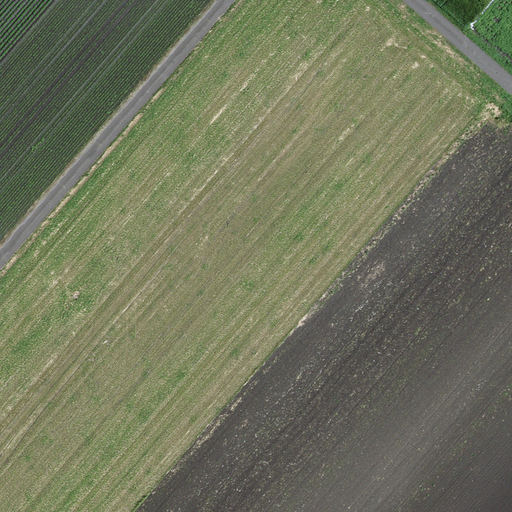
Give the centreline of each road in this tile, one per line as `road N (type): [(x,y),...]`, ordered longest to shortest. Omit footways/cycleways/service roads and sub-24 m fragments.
road 1 (track): [(0,261),(228,0)]
road 2 (track): [(414,0),(511,85)]
